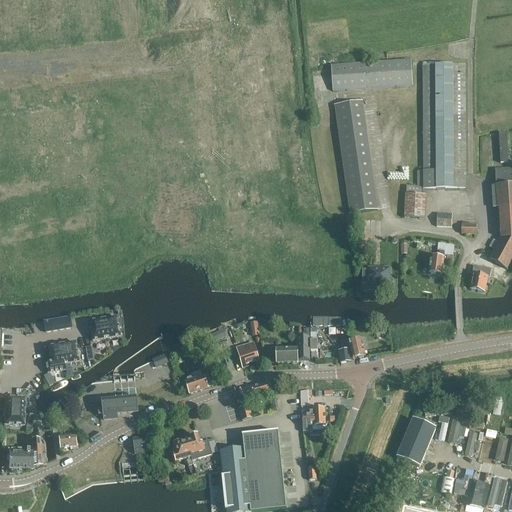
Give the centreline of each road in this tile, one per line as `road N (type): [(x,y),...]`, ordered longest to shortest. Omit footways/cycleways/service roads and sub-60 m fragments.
road 1 (tertiary): [(358,371),(285,375),(221,391),(143,421),(47,476),(0,485)]
road 2 (track): [(473,0),(471,178)]
road 3 (tertiary): [(358,371),(511,341)]
